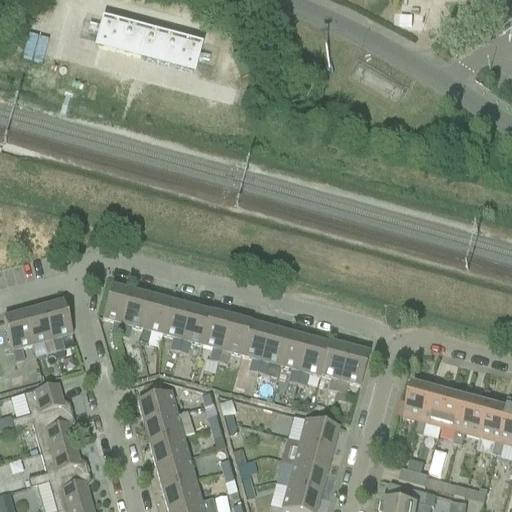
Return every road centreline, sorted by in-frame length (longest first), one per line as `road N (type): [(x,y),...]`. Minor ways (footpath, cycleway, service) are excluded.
road 1 (residential): [(393,349),(375,328),(109,260),(81,267),(76,296),(134,511)]
road 2 (unclassified): [(511,132),(369,40),(283,0)]
road 3 (residential): [(347,511),(393,349)]
road 4 (residential): [(511,365),(422,341),(393,349)]
